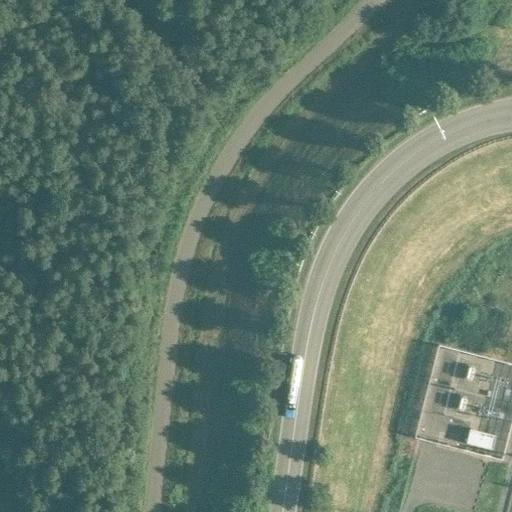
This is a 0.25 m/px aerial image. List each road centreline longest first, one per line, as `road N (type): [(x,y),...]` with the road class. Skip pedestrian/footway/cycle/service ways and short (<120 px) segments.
road 1 (unclassified): [(155,511),(179,308),(207,214),(267,117),(383,0)]
road 2 (tertiary): [(289,511),(315,350),(348,241),(377,196),(423,155),(511,116)]
